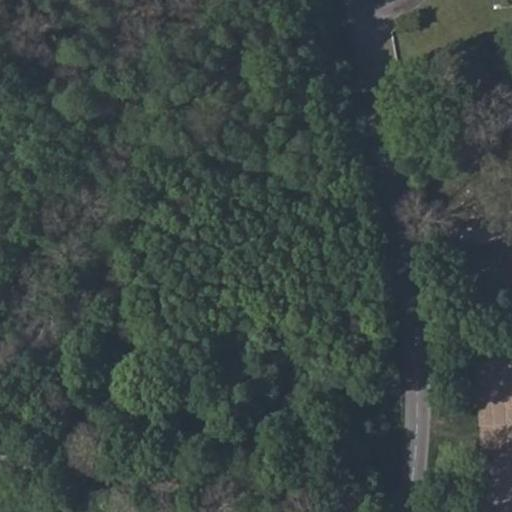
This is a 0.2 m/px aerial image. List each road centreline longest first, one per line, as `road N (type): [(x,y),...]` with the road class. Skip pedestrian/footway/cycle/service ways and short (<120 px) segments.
road 1 (unclassified): [(411,511),(418,398),(409,295),(357,0)]
road 2 (track): [(412,506),(0,468)]
road 3 (track): [(376,103),(511,71)]
